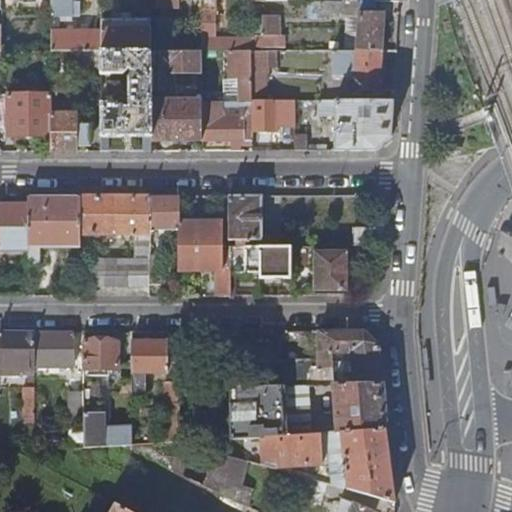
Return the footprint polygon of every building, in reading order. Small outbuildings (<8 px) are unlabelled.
[(102,50),(102,30),(62,30),(62,15),(73,16),(73,0),(51,0),(52,50),(66,51),(102,50)] [(201,0),(201,9),(217,8),(216,0),(201,0)] [(347,11),(347,0),(320,0),(320,11),(347,11)] [(383,50),(385,11),(353,9),(353,15),(358,16),(357,50),(383,50)] [(278,15),(263,15),(263,34),(278,34),(278,15)] [(102,50),(152,50),(152,19),(102,19),(102,30),(102,50)] [(230,50),(252,50),(252,36),(201,37),(202,49),(202,50),(230,50)] [(202,72),(202,50),(202,49),(152,50),(152,86),(167,86),(167,72),(202,72)] [(102,73),(102,50),(66,51),(66,73),(102,73)] [(152,50),(102,50),(102,73),(125,73),(129,65),(135,68),(130,76),(130,105),(125,105),(119,102),(119,95),(115,95),(115,101),(103,101),(103,151),(110,151),(110,135),(144,135),(144,151),(153,151),(152,141),(152,100),(152,86),(152,50)] [(252,100),(252,50),(230,50),(231,77),(238,77),(239,101),(252,101),(252,100)] [(273,50),(252,50),(252,100),(273,100),(273,50)] [(380,89),(383,50),(357,50),(334,50),(334,75),(356,75),(356,83),(349,83),(349,89),(380,89)] [(53,133),(53,113),(52,93),(39,94),(39,88),(26,87),(26,94),(7,95),(8,130),(8,133),(53,133)] [(152,141),(188,140),(203,141),(202,102),(202,99),(175,100),(175,95),(169,95),(169,99),(152,100),(152,141)] [(335,114),(335,150),(376,150),(391,136),(394,99),(319,99),(319,115),(335,114)] [(296,100),(273,100),(252,100),(252,101),(252,117),(252,131),(277,131),(276,123),(296,123),(296,100)] [(252,131),(252,117),(223,118),(222,101),(202,102),(203,141),(252,139),(252,131)] [(252,117),(252,101),(239,101),(222,101),(223,118),(252,117)] [(53,133),(53,151),(79,151),(79,144),(91,144),(91,123),(80,123),(80,113),(53,113),(53,133)] [(296,151),(309,150),(309,134),(296,133),(296,151)] [(261,195),(229,195),(229,220),(229,241),(229,246),(247,246),(247,240),(261,240),(261,195)] [(283,195),(270,195),(270,211),(283,211),(283,195)] [(79,234),(79,196),(27,196),(27,205),(27,250),(28,264),(38,264),(37,248),(80,247),(79,234)] [(179,196),(79,196),(79,234),(151,234),(151,229),(179,229),(179,221),(179,196)] [(0,249),(27,250),(27,205),(0,204),(0,249)] [(230,278),(229,251),(222,251),(222,241),(222,221),(200,221),(179,221),(179,229),(179,271),(214,271),(214,281),(214,292),(214,296),(229,295),(230,278)] [(359,245),(383,244),(384,226),(358,227),(359,245)] [(247,246),(229,246),(229,251),(230,278),(258,278),(258,272),(285,272),(284,246),(247,246)] [(346,290),(346,251),(313,251),(313,290),(346,290)] [(150,259),(91,259),(91,286),(151,286),(151,284),(166,284),(167,254),(150,254),(150,259)] [(0,366),(28,367),(28,373),(35,373),(35,367),(34,332),(0,331),(0,366)] [(35,367),(74,367),(73,331),(34,332),(35,367)] [(179,346),(195,346),(195,331),(178,332),(179,346)] [(242,366),(242,347),(249,346),(249,331),(229,331),(229,366),(242,366)] [(325,386),(334,386),(334,384),(335,384),(331,353),(351,353),(354,384),(381,384),(379,361),(377,344),(363,331),(341,331),(318,331),(318,370),(323,369),(325,386)] [(83,376),(107,376),(107,366),(117,366),(116,341),(103,342),(97,342),(83,341),(83,376)] [(139,372),(168,372),(167,341),(130,342),(131,390),(138,390),(138,383),(139,372)] [(247,386),(282,386),(313,385),(313,359),(247,360),(247,386)] [(230,386),(242,387),(242,366),(229,366),(229,386),(230,386)] [(84,448),(121,445),(131,445),(131,426),(103,426),(101,382),(83,382),(83,392),(83,423),(84,448)] [(180,442),(180,389),(179,386),(179,382),(166,382),(166,443),(177,442),(180,442)] [(334,384),(334,386),(336,432),(386,429),(381,384),(354,384),(335,384),(334,384)] [(259,437),(285,435),(282,386),(247,386),(242,387),(230,386),(230,420),(231,438),(246,437),(259,437)] [(35,417),(34,388),(26,388),(25,417),(35,417)] [(180,442),(224,439),(231,438),(230,420),(213,420),(213,415),(189,415),(189,390),(180,389),(180,442)] [(83,423),(83,392),(69,392),(69,423),(83,423)] [(331,484),(395,502),(386,429),(336,432),(285,435),(259,437),(259,464),(289,473),(292,466),(328,464),(331,484)] [(224,449),(246,447),(246,437),(231,438),(224,439),(224,449)] [(121,445),(245,506),(251,488),(239,484),(246,461),(177,442),(166,443),(131,445),(121,445)] [(373,511),(374,511),(351,501),(344,500),(340,499),(334,511),(373,511)] [(132,511),(115,502),(109,511),(132,511)]
